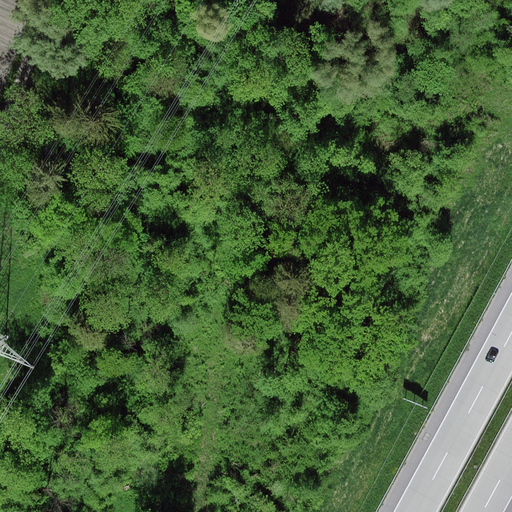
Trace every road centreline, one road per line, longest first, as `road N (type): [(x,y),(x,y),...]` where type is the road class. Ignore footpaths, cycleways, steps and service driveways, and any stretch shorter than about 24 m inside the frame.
road 1 (motorway): [(511,328),(413,511)]
road 2 (track): [(53,0),(0,151)]
